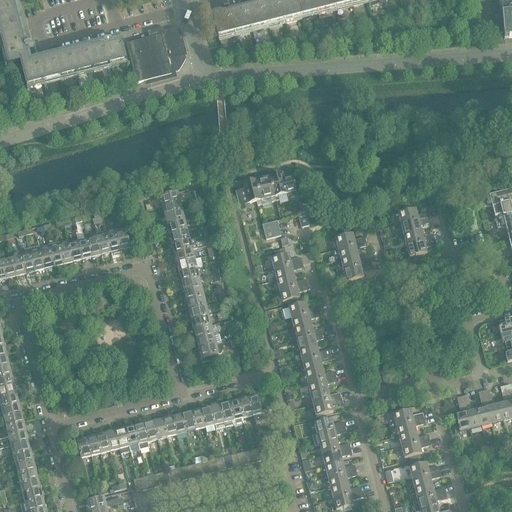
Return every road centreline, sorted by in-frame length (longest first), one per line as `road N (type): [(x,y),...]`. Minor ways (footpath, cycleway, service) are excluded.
road 1 (residential): [(50,430),(17,300),(101,279),(148,268),(180,399)]
road 2 (tertiary): [(205,72),(511,54)]
road 3 (residential): [(0,143),(205,72)]
road 4 (residential): [(450,257),(495,253),(508,311),(471,319),(483,376)]
road 5 (residential): [(466,511),(430,379)]
road 6 (residential): [(50,430),(180,399)]
